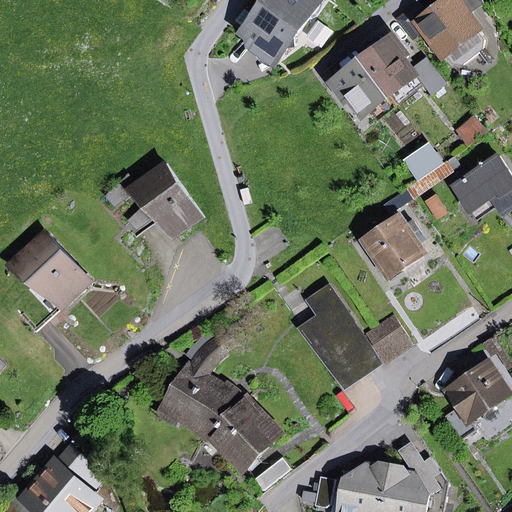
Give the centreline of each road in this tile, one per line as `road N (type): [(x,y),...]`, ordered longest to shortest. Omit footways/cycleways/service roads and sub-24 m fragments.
road 1 (residential): [(234,0),(197,57),(245,247),(242,268),(84,386),(0,479)]
road 2 (residential): [(511,312),(403,386),(380,416),(265,507)]
